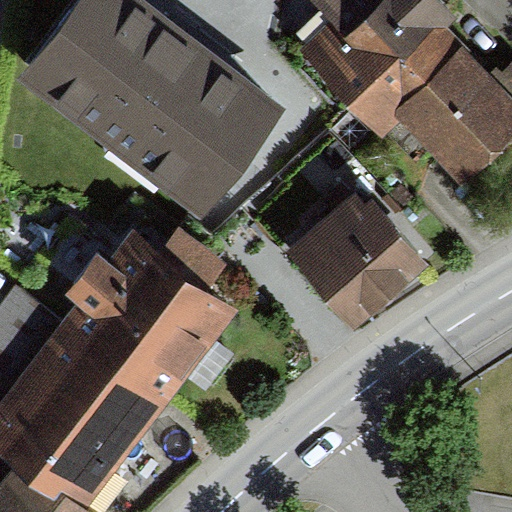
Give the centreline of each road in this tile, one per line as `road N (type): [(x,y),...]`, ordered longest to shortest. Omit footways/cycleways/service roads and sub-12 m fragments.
road 1 (tertiary): [(317,427),(511,281)]
road 2 (residential): [(498,511),(378,500),(317,427)]
road 3 (tertiary): [(223,511),(317,427)]
